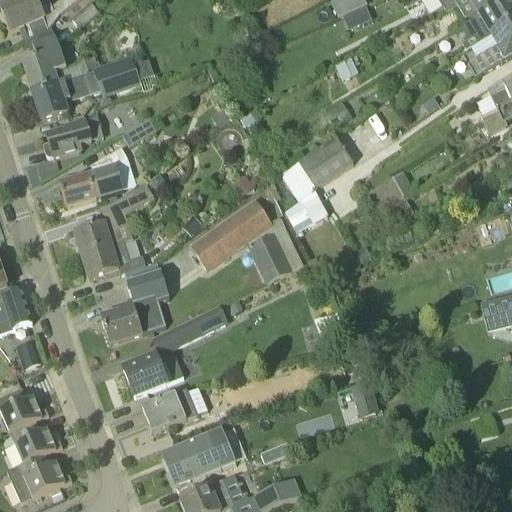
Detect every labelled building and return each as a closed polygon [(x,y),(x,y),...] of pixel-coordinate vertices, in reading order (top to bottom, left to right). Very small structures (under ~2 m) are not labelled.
[(85,0),(64,0),(53,9),(56,13),(42,19),(34,0),(22,0),(0,10),(12,36),(19,33),(24,44),(49,34),(51,31),(60,18),(65,14),(66,15),(85,0)] [(81,32),(77,28),(96,13),(85,0),(66,15),(65,14),(60,18),(51,31),(55,43),(57,43),(60,49),(81,32)] [(365,9),(366,8),(361,0),(341,0),(330,6),(338,20),(353,14),(365,9)] [(437,0),(443,10),(459,0),(437,0)] [(479,18),(509,0),(459,0),(443,10),(447,15),(457,10),(464,20),(476,13),(479,18)] [(466,55),(492,39),(511,27),(511,0),(509,0),(460,30),(469,44),(462,48),(466,55)] [(360,28),(371,23),(365,9),(353,14),(360,28)] [(511,27),(492,39),(498,51),(473,66),(481,79),(511,60),(511,27)] [(36,50),(40,62),(24,67),(33,97),(65,86),(64,86),(61,74),(67,72),(60,49),(57,43),(55,43),(36,50)] [(65,86),(33,97),(43,126),(68,117),(62,101),(88,93),(90,100),(102,96),(101,94),(115,89),(117,97),(141,89),(132,61),(94,74),(95,75),(95,76),(84,80),(83,80),(64,86),(65,86)] [(351,62),(336,69),(343,84),(358,76),(351,62)] [(95,75),(94,74),(90,63),(79,66),(83,79),(95,75)] [(258,70),(245,74),(248,87),(262,83),(258,70)] [(497,112),(511,104),(511,77),(487,92),(497,112)] [(438,111),(433,102),(423,108),(429,118),(438,111)] [(511,104),(497,112),(497,113),(482,120),(488,134),(503,126),(503,125),(511,120),(511,104)] [(332,125),(338,120),(347,114),(343,107),(327,117),(332,125)] [(255,123),(250,115),(240,122),(245,130),(255,123)] [(54,163),(82,155),(80,150),(92,147),(85,124),(72,128),(73,132),(47,139),(49,149),(46,150),(44,153),(47,162),(50,163),(53,162),(54,163)] [(128,155),(154,140),(148,129),(121,144),(128,155)] [(299,206),(313,196),(312,196),(316,193),(354,168),(335,141),(299,166),(299,167),(281,179),(299,206)] [(67,212),(124,195),(117,172),(129,165),(122,153),(91,170),(94,178),(60,188),(67,212)] [(255,192),(245,180),(233,190),(243,202),(255,192)] [(155,200),(166,193),(159,181),(148,188),(155,200)] [(371,218),(404,199),(393,181),(362,201),(371,218)] [(82,259),(119,248),(115,235),(121,233),(118,224),(126,220),(154,202),(146,188),(111,209),(113,218),(89,226),(90,230),(75,235),(82,259)] [(297,236),(328,220),(316,196),(285,216),(297,236)] [(404,199),(371,218),(381,236),(415,219),(404,199)] [(274,231),(249,247),(250,249),(248,250),(266,289),(304,271),(281,223),(272,227),(274,231)] [(388,237),(394,250),(406,244),(399,232),(388,237)] [(126,288),(161,277),(160,277),(157,267),(146,270),(143,261),(130,265),(125,246),(119,248),(82,259),(90,283),(105,278),(107,283),(124,277),(127,287),(126,287),(126,288)] [(359,271),(369,267),(365,256),(355,259),(359,271)] [(0,301),(10,298),(8,292),(0,268),(0,301)] [(166,331),(158,306),(169,303),(161,277),(126,288),(134,309),(133,309),(119,314),(120,318),(102,323),(110,349),(142,339),(142,338),(166,331)] [(0,339),(33,328),(21,294),(10,298),(0,301),(0,339)] [(239,306),(226,312),(230,321),(243,314),(239,306)] [(173,354),(227,328),(219,312),(152,344),(160,359),(173,354)] [(18,351),(26,373),(43,368),(35,345),(18,351)] [(160,359),(156,361),(124,373),(135,402),(167,389),(184,382),(173,354),(160,359)] [(355,360),(341,364),(346,380),(360,376),(355,360)] [(27,389),(52,377),(47,367),(22,378),(27,389)] [(37,424),(37,425),(47,421),(44,413),(39,415),(33,401),(28,403),(23,393),(0,402),(0,412),(10,436),(37,424)] [(198,420),(188,395),(175,399),(146,411),(157,438),(186,426),(186,425),(198,420)] [(41,435),(37,425),(37,424),(10,436),(24,468),(46,458),(47,459),(61,453),(58,445),(53,447),(47,433),(41,435)] [(176,491),(235,469),(222,438),(164,462),(176,491)] [(260,459),(265,468),(291,457),(287,448),(260,459)] [(46,459),(47,459),(46,458),(24,468),(19,470),(19,471),(8,475),(21,508),(71,487),(67,479),(62,481),(56,467),(51,469),(46,459)] [(258,511),(273,511),(302,500),(295,483),(254,500),(258,511)] [(506,503),(511,501),(511,484),(502,487),(506,503)] [(184,511),(233,511),(222,486),(181,503),(184,511)] [(63,501),(59,492),(50,496),(54,505),(63,501)]
